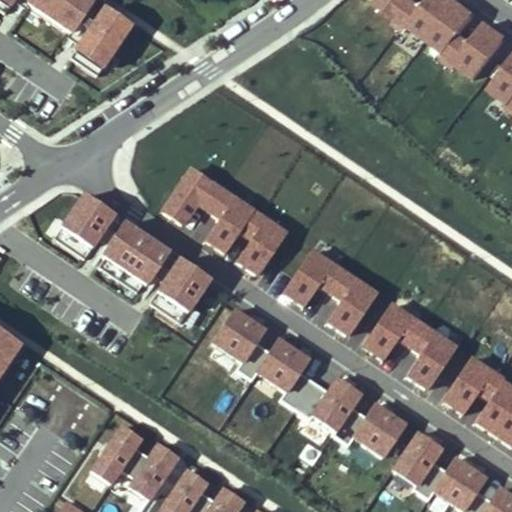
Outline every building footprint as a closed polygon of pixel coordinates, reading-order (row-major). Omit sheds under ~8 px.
[(0,0),(0,14),(3,17),(14,0),(0,0)] [(71,39),(93,6),(83,0),(30,0),(25,8),(71,39)] [(407,0),(378,0),(374,6),(476,80),(508,36),(482,18),(467,39),(460,33),(474,15),(452,0),(426,0),(420,10),(407,0)] [(77,30),(88,37),(104,15),(93,7),(77,30)] [(98,82),(132,32),(104,14),(104,15),(88,37),(71,63),(98,82)] [(511,57),(488,90),(511,106),(511,57)] [(288,233),(186,167),(159,209),(180,222),(193,202),(216,217),(202,239),(223,253),(237,233),(245,238),(229,263),(257,280),(288,233)] [(85,265),(114,222),(80,199),(51,242),(85,265)] [(122,229),(113,223),(105,235),(114,241),(122,229)] [(143,289),(146,291),(152,282),(167,259),(168,258),(123,228),(122,229),(114,241),(101,260),(104,262),(143,289)] [(376,294),(309,249),(279,295),(302,310),(316,288),(338,302),(324,323),(347,339),(376,294)] [(178,266),(167,259),(152,282),(157,286),(162,278),(167,282),(178,266)] [(104,262),(97,272),(136,298),(143,289),(104,262)] [(209,286),(179,265),(178,266),(167,282),(149,309),(180,329),(209,286)] [(455,347),(388,302),(357,348),(380,363),(395,341),(416,355),(402,376),(425,392),(455,347)] [(250,385),(255,376),(268,356),(268,355),(254,345),(263,333),(232,312),(209,346),(239,366),(234,373),(250,385)] [(11,346),(0,337),(0,379),(8,367),(1,362),(11,346)] [(255,376),(283,395),(278,403),(293,414),(312,385),(298,375),(306,362),(277,342),(268,355),(268,356),(255,376)] [(19,351),(11,346),(1,362),(8,367),(19,351)] [(511,385),(467,356),(438,399),(459,413),(473,392),(488,401),(473,424),(511,450),(511,448),(511,385)] [(312,385),(293,414),(308,424),(311,420),(333,435),(350,410),(359,398),(335,382),(327,394),(312,385)] [(365,420),(350,410),(333,435),(330,439),(346,450),(351,442),(380,462),(403,428),(373,407),(365,420)] [(88,475),(108,488),(118,474),(118,473),(133,451),(138,444),(118,430),(88,475)] [(439,452),(416,436),(390,474),(413,490),(411,493),(426,504),(431,496),(432,495),(431,495),(445,475),(444,474),(431,465),(439,452)] [(126,491),(146,505),(175,462),(155,449),(147,461),(133,451),(118,473),(118,474),(131,484),(126,491)] [(432,495),(431,496),(455,511),(483,511),(489,505),(489,504),(475,494),(483,481),(453,461),(444,474),(445,475),(431,495),(432,495)] [(186,511),(198,495),(199,495),(204,488),(184,474),(158,511),(186,511)] [(489,505),(483,511),(511,511),(511,500),(498,491),(489,504),(489,505)] [(236,511),(241,506),(221,493),(213,505),(199,495),(198,495),(186,511),(236,511)]
